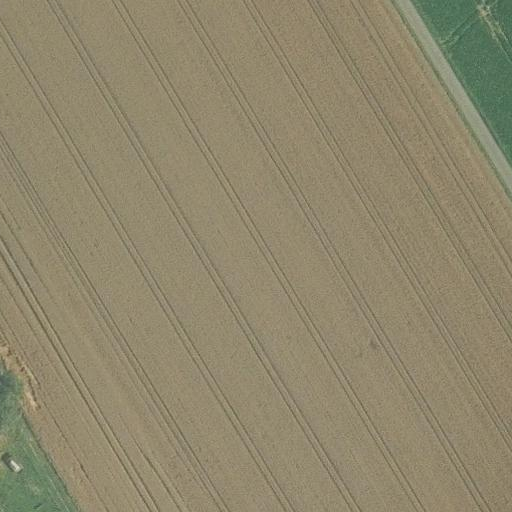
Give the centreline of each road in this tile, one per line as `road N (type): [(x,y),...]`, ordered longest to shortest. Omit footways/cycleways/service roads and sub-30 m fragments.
road 1 (unclassified): [(511,186),(400,0)]
road 2 (residential): [(74,511),(0,388)]
